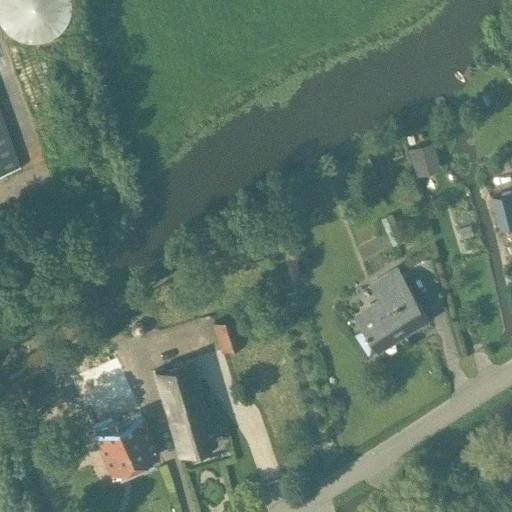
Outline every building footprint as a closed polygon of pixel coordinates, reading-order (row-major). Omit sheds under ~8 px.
[(0,0),(0,24),(4,30),(13,38),(24,43),(37,43),(49,40),(59,33),(66,24),(70,14),(71,2),(70,0),(0,0)] [(0,0),(0,173),(20,167),(0,109),(0,0)] [(415,170),(438,164),(434,144),(410,150),(415,170)] [(511,189),(492,195),(501,228),(511,224),(511,189)] [(392,213),(380,218),(392,245),(404,239),(392,213)] [(413,323),(415,326),(429,317),(397,267),(372,283),(379,295),(386,306),(362,321),(377,346),(413,323)] [(355,310),(362,321),(386,306),(379,295),(355,310)] [(246,342),(238,314),(212,322),(221,350),(246,342)] [(132,325),(131,328),(131,330),(132,333),(134,334),(136,336),(138,336),(141,336),(143,334),(145,333),(146,330),(146,328),(145,325),(143,323),(141,322),(138,322),(136,322),(134,323),(132,325)] [(44,343),(0,371),(24,408),(41,396),(30,379),(56,362),(44,343)] [(119,358),(71,378),(112,474),(159,454),(119,358)] [(193,359),(154,370),(178,451),(216,440),(193,359)] [(32,423),(22,425),(25,435),(34,433),(32,423)] [(55,495),(49,476),(37,481),(43,499),(55,495)]
